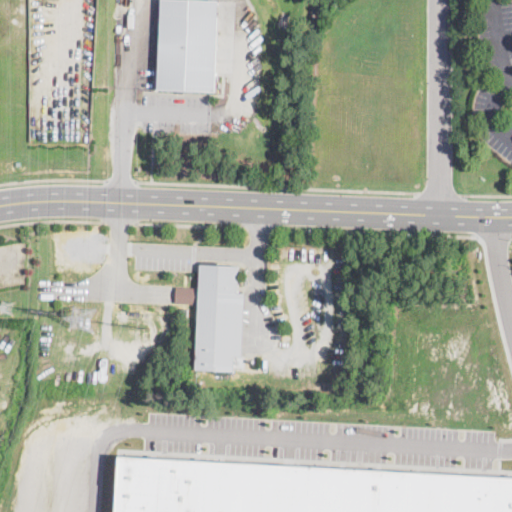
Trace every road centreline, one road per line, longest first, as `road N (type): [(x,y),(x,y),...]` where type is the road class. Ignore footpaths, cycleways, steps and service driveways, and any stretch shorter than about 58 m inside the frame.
road 1 (tertiary): [(0,202),(511,216)]
road 2 (residential): [(440,214),(437,0)]
